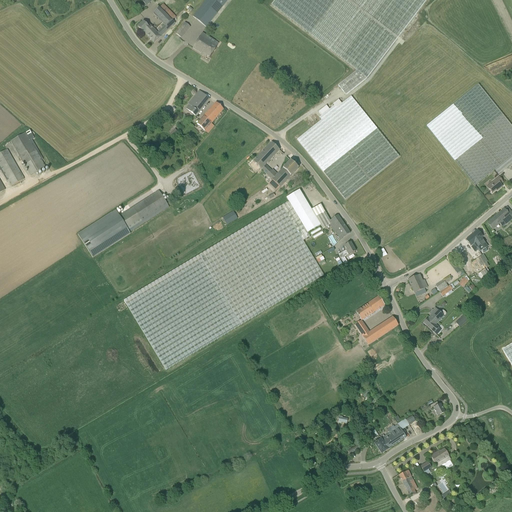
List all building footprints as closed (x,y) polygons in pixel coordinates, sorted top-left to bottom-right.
[(206,0),(193,17),(206,27),(227,0),(206,0)] [(275,0),(274,1),(271,5),(357,71),(338,86),(346,95),(367,79),(426,0),(275,0)] [(157,10),(153,14),(166,27),(172,20),(160,7),(157,10)] [(151,26),(145,20),(144,22),(143,22),(138,27),(144,33),(147,30),(148,31),(149,30),(151,33),(155,30),(151,26)] [(154,43),(175,23),(172,20),(166,27),(165,27),(164,27),(158,33),(155,30),(151,33),(149,30),(148,31),(147,30),(144,33),(154,43)] [(176,34),(181,39),(191,27),(185,22),(176,34)] [(202,33),(192,49),(203,55),(203,54),(207,56),(210,58),(217,47),(213,44),(215,41),(202,33)] [(475,186),(494,170),(498,175),(511,164),(511,156),(511,126),(478,85),(427,126),(475,186)] [(195,117),(209,100),(199,91),(189,103),(190,104),(186,109),(195,117)] [(321,120),(297,140),(345,200),(399,157),(351,97),(342,104),(338,100),(333,105),(334,106),(329,110),(326,106),(318,112),(322,116),(319,118),(321,120)] [(204,131),(211,124),(223,109),(216,103),(196,124),(204,131)] [(45,167),(26,133),(11,141),(31,176),(45,167)] [(271,143),(253,162),(272,180),(277,175),(272,170),(272,171),(265,165),(279,150),(277,148),(272,143),(271,143)] [(24,180),(7,150),(0,153),(0,165),(12,186),(24,180)] [(290,161),(277,175),(272,180),(280,187),(298,169),(298,168),(291,161),(290,161)] [(487,187),(492,194),(498,189),(499,190),(502,187),(500,185),(503,183),(499,178),(487,187)] [(321,225),(316,217),(311,210),(299,190),(295,193),(286,198),(288,202),(124,301),(166,371),(324,276),(303,241),(310,237),(307,233),(321,225)] [(130,234),(128,230),(168,205),(159,191),(133,208),(120,216),(116,210),(78,235),(93,258),(130,234)] [(338,231),(343,238),(350,233),(338,216),(330,221),(325,212),(321,205),(311,210),(316,217),(321,225),(323,229),(329,225),(335,233),(338,231)] [(487,224),(492,230),(500,224),(503,227),(511,219),(511,213),(509,215),(504,209),(487,224)] [(233,212),(223,218),(227,225),(237,219),(233,212)] [(477,241),(474,244),(479,253),(487,247),(481,238),(482,237),(477,231),(471,236),(475,241),(476,240),(477,241)] [(466,240),(466,241),(471,247),(474,244),(477,241),(476,240),(475,241),(471,236),(466,240)] [(348,255),(348,256),(356,251),(350,243),(344,246),(346,250),(345,250),(346,251),(339,255),(341,260),(348,255)] [(383,249),(378,251),(381,258),(387,255),(383,249)] [(322,255),(316,258),(319,265),(325,262),(322,255)] [(454,262),(451,264),(459,273),(461,271),(454,262)] [(478,275),(481,280),(489,275),(485,269),(478,275)] [(419,275),(408,280),(414,294),(427,288),(424,281),(422,281),(419,275)] [(443,280),(435,285),(440,292),(448,287),(443,280)] [(453,290),(452,290),(454,288),(452,284),(448,287),(440,292),(442,297),(453,290)] [(361,321),(355,325),(360,333),(368,346),(398,326),(393,317),(369,333),(361,321),(385,306),(383,302),(382,302),(383,301),(382,300),(381,300),(379,297),(356,312),(361,321)] [(444,317),(446,315),(446,313),(444,311),(442,311),(440,313),(435,308),(430,314),(431,315),(438,322),(444,317)] [(434,333),(439,328),(436,325),(438,322),(431,315),(423,323),(434,333)] [(455,323),(460,328),(469,320),(465,315),(455,323)] [(511,344),(503,351),(511,365),(511,344)] [(437,402),(429,407),(431,410),(433,409),(438,417),(445,413),(441,404),(439,405),(437,402)] [(411,416),(405,420),(409,425),(415,421),(411,416)] [(382,439),(381,439),(388,450),(406,438),(399,427),(398,425),(397,426),(394,427),(394,426),(393,426),(387,430),(389,434),(384,437),(383,435),(381,437),(382,439)] [(326,426),(319,429),(321,434),(321,435),(329,432),(326,426)] [(374,444),(381,455),(388,450),(381,439),(374,444)] [(358,445),(347,451),(350,455),(360,450),(358,445)] [(450,460),(448,456),(444,450),(440,452),(440,451),(431,457),(438,468),(450,460)] [(427,462),(420,466),(424,473),(431,468),(427,462)] [(399,476),(410,498),(416,495),(414,491),(417,489),(408,471),(399,476)]
